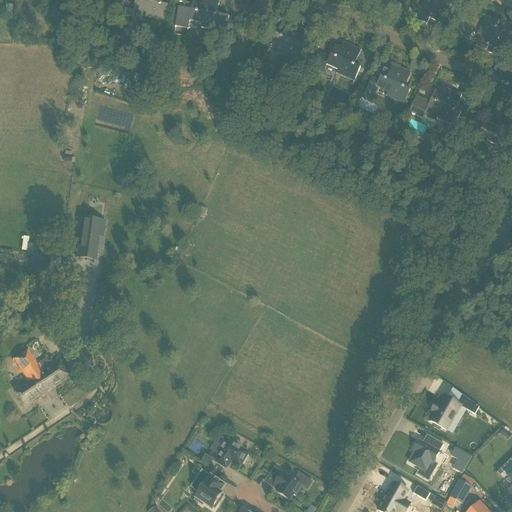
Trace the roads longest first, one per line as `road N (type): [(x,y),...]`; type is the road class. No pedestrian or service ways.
road 1 (unclassified): [(342,511),(511,210)]
road 2 (residential): [(511,91),(294,0)]
